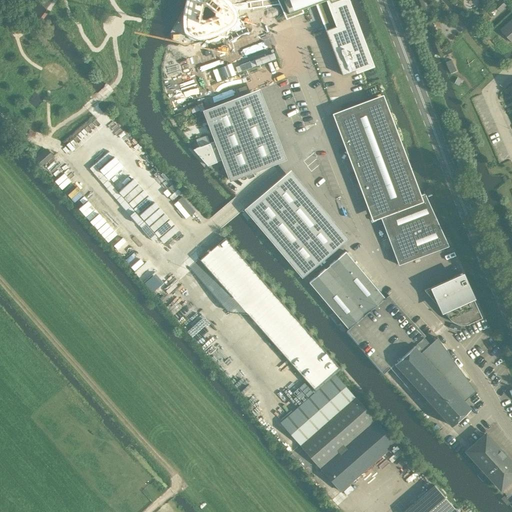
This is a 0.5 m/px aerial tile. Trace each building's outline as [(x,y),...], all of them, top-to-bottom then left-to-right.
[(169,34),(169,35),(169,36),(169,37),(170,37),(170,38),(170,39),(171,39),(171,40),(172,40),(182,45),(183,46),(184,46),(185,46),(186,46),(187,46),(188,46),(214,36),(223,33),(223,32),(222,32),(220,28),(222,27),(223,26),(225,26),(226,25),(227,24),(228,23),(230,21),(231,20),(232,19),(232,17),(233,16),(233,15),(234,14),(235,13),(236,12),(236,11),(237,11),(238,10),(239,10),(284,3),(289,15),(290,14),(302,9),(316,4),(317,4),(326,29),(325,30),(342,76),(360,69),(361,68),(370,65),(352,16),(349,17),(343,0),(261,0),(226,5),(221,0),(187,0),(183,8),(170,32),(170,33),(169,34)] [(501,0),(500,0),(494,6),(500,12),(507,5),(501,0)] [(511,22),(502,31),(511,41),(511,22)] [(452,60),(446,62),(451,73),(457,71),(452,60)] [(250,94),(204,111),(215,140),(223,160),(230,179),(276,162),(250,94)] [(338,113),(335,114),(366,196),(374,193),(381,212),(379,213),(399,265),(449,245),(431,206),(425,192),(423,193),(420,194),(409,167),(407,168),(380,97),(338,113)] [(215,140),(193,149),(207,166),(223,160),(215,140)] [(246,209),(302,275),(339,244),(283,178),(246,209)] [(345,251),(309,282),(348,329),(385,298),(345,251)] [(461,272),(424,290),(449,318),(450,320),(451,321),(453,321),(454,322),(455,323),(457,324),(458,324),(459,324),(461,324),(462,325),(464,324),(465,324),(467,324),(468,323),(468,324),(482,317),(461,272)] [(348,329),(346,330),(347,332),(383,374),(386,371),(390,368),(404,383),(408,379),(450,425),(470,407),(464,400),(475,390),(437,338),(437,337),(436,337),(429,344),(423,337),(425,335),(388,295),(385,298),(348,329)] [(280,422),(300,445),(341,491),(395,443),(335,374),(280,422)] [(486,434),(467,451),(501,489),(511,478),(511,463),(494,444),(486,434)] [(435,485),(403,511),(458,511),(451,504),(435,485)]
